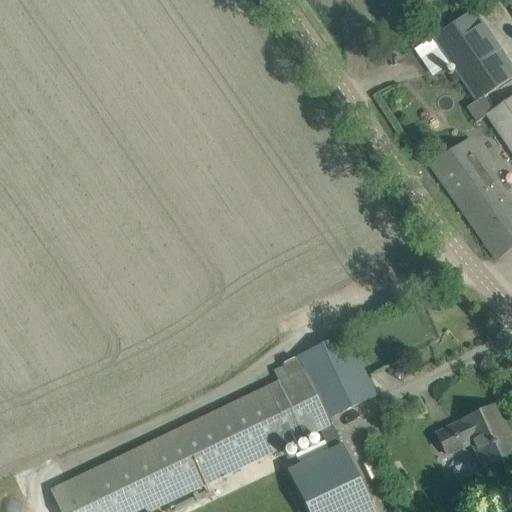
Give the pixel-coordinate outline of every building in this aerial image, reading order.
[(511,79),(511,63),(476,9),(434,37),(477,103),(511,79)] [(496,110),(487,97),(470,108),(480,123),(487,119),(486,117),(496,110)] [(494,112),(486,116),(487,117),(488,118),(511,153),(511,98),(496,110),(494,112)] [(471,140),(431,168),(496,261),(511,249),(511,205),(505,196),(511,191),(511,188),(504,176),(498,180),(491,170),(471,140)] [(442,296),(432,297),(434,307),(443,306),(442,296)] [(292,377),(52,490),(62,511),(148,511),(319,431),(329,452),(287,472),(306,511),(373,511),(329,420),(375,398),(346,336),(286,365),(292,377)] [(472,444),(484,469),(511,454),(511,444),(494,407),(437,435),(446,456),(472,444)]
